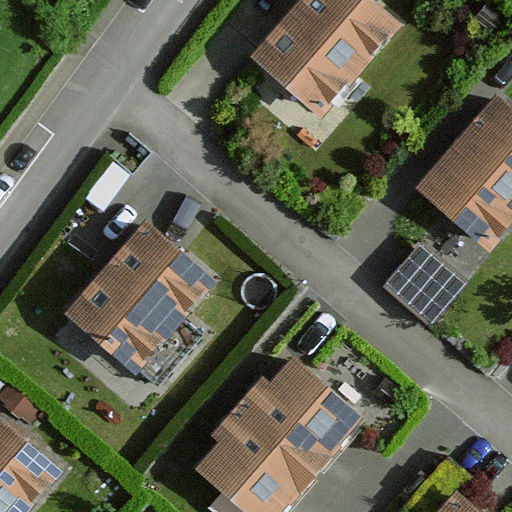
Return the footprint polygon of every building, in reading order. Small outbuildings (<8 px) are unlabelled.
[(369,0),(299,0),(252,55),(323,122),(399,24),(369,0)] [(511,104),(500,93),(417,189),(491,254),(511,227),(511,104)] [(145,223),(67,308),(138,375),(219,285),(145,223)] [(432,229),(397,273),(444,310),(479,266),(432,229)] [(294,357),(188,468),(243,511),(281,511),(363,417),(294,357)] [(0,511),(10,511),(53,467),(0,417),(0,511)] [(477,511),(452,491),(435,511),(477,511)]
